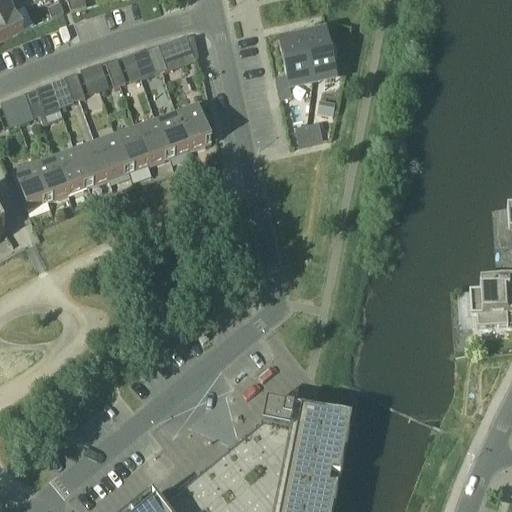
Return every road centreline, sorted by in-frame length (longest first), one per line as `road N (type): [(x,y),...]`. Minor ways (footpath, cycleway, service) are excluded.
road 1 (residential): [(35,511),(280,310),(215,16)]
road 2 (residential): [(0,89),(215,16)]
